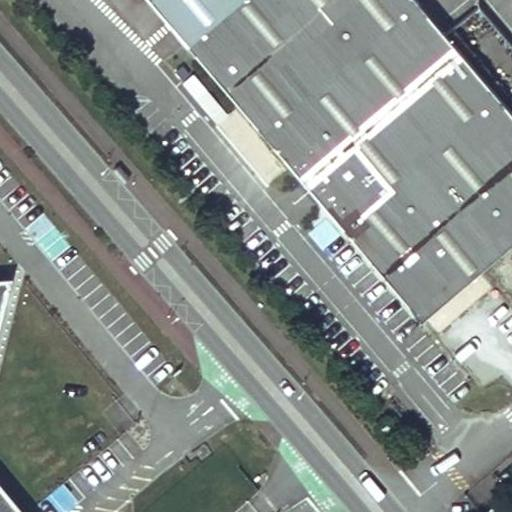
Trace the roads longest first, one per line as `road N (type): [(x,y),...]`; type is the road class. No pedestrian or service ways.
road 1 (secondary): [(397,511),(0,57)]
road 2 (secondary): [(0,97),(360,511)]
